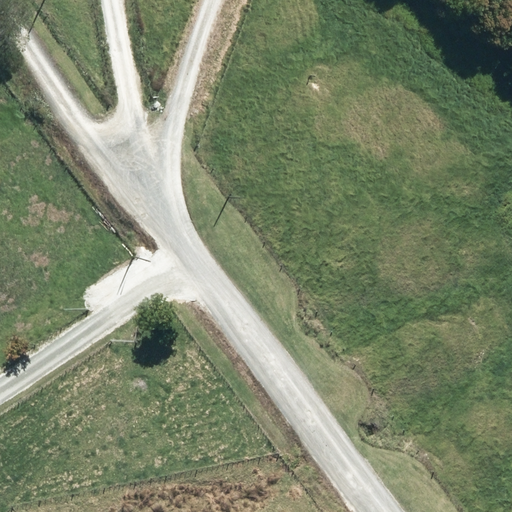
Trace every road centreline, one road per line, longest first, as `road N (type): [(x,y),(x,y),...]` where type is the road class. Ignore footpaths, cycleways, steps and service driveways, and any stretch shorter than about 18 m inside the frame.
road 1 (residential): [(156,194),(199,270),(377,511)]
road 2 (track): [(214,0),(156,194)]
